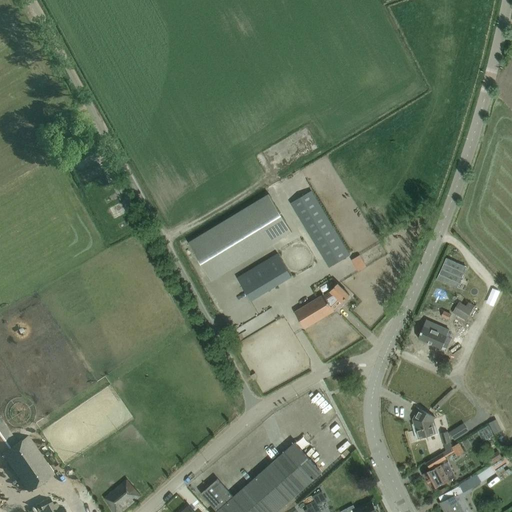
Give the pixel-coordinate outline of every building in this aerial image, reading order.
[(350,255),(325,213),(311,190),(291,202),(330,267),(350,255)] [(268,194),(188,243),(212,281),(291,232),(268,194)] [(121,219),(133,214),(128,203),(116,209),(121,219)] [(291,275),(278,253),(237,277),(251,300),(291,275)] [(365,265),(358,253),(351,258),(358,270),(365,265)] [(446,258),(437,280),(457,288),(466,267),(446,258)] [(295,312),(304,329),(327,315),(334,311),(333,309),(340,302),(342,303),(349,296),(338,284),(330,292),(331,292),(324,296),(324,295),(295,312)] [(466,321),(472,310),(459,302),(453,313),(466,321)] [(451,315),(444,312),(442,317),(449,320),(451,315)] [(426,321),(418,339),(441,349),(442,347),(446,349),(451,338),(447,336),(449,331),(426,321)] [(326,417),(339,410),(333,399),(329,401),(326,396),(318,401),(326,417)] [(414,424),(412,425),(416,439),(438,433),(433,416),(419,408),(415,414),(416,415),(413,420),(414,424)] [(340,411),(331,418),(337,426),(346,418),(340,411)] [(496,418),(489,422),(495,435),(503,432),(496,418)] [(0,422),(0,447),(29,490),(55,472),(29,435),(19,442),(4,420),(0,422)] [(342,442),(351,434),(347,429),(337,438),(342,442)] [(450,442),(447,431),(440,433),(443,444),(450,442)] [(312,432),(308,435),(315,445),(319,442),(312,432)] [(354,440),(346,444),(350,454),(358,450),(354,440)] [(295,443),(264,470),(238,493),(222,475),(201,494),(217,511),(216,511),(276,511),(321,473),(295,443)] [(463,452),(458,443),(451,447),(457,456),(463,452)] [(356,453),(347,461),(351,465),(360,457),(356,453)] [(427,463),(430,469),(432,468),(432,470),(423,474),(431,490),(448,481),(440,466),(438,467),(437,465),(446,459),(442,453),(427,463)] [(342,472),(349,466),(345,462),(338,467),(342,472)] [(483,474),(487,484),(504,475),(500,466),(483,474)] [(474,493),(487,484),(482,476),(468,485),(474,493)] [(504,476),(495,484),(499,490),(509,481),(504,476)] [(128,479),(103,499),(112,511),(119,511),(141,495),(128,479)] [(459,486),(439,497),(442,503),(441,503),(444,511),(463,511),(455,496),(463,493),(459,486)] [(321,491),(312,496),(316,504),(325,500),(321,491)] [(66,511),(64,507),(62,508),(58,502),(54,504),(50,497),(37,504),(40,510),(42,509),(43,511),(66,511)] [(378,511),(377,509),(378,509),(378,508),(378,507),(377,507),(377,506),(376,505),(375,504),(374,505),(373,504),(371,505),(370,503),(356,510),(353,505),(341,511),(340,511),(378,511)]
